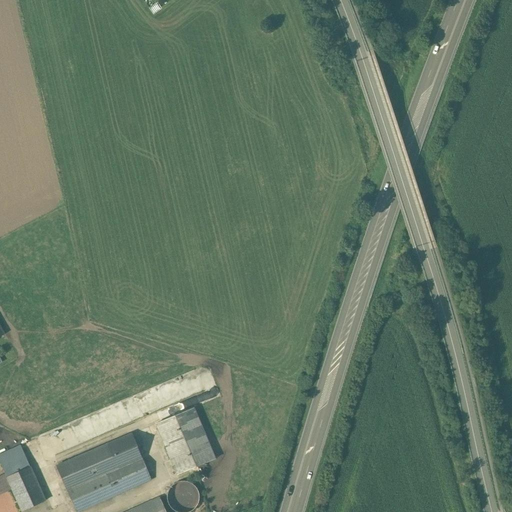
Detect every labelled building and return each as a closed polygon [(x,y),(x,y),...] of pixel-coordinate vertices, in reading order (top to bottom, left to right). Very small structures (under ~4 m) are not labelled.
[(193,408),(156,424),(177,475),(215,459),(193,408)] [(85,417),(49,430),(55,446),(90,433),(85,417)] [(107,474),(142,459),(132,434),(56,466),(67,491),(99,477),(107,474)] [(20,446),(0,455),(0,462),(5,474),(11,486),(12,490),(22,511),(45,501),(20,446)] [(107,474),(116,496),(151,480),(142,459),(107,474)] [(5,474),(0,476),(0,491),(11,486),(5,474)] [(104,487),(72,502),(75,511),(79,511),(116,496),(107,474),(99,477),(104,487)] [(104,487),(99,477),(67,491),(72,502),(104,487)] [(167,503),(171,508),(175,511),(189,511),(191,511),(195,508),(199,502),(199,495),(197,488),(192,483),(186,481),(179,481),(173,484),(168,489),(166,496),(167,503)] [(165,511),(159,498),(128,511),(165,511)]
